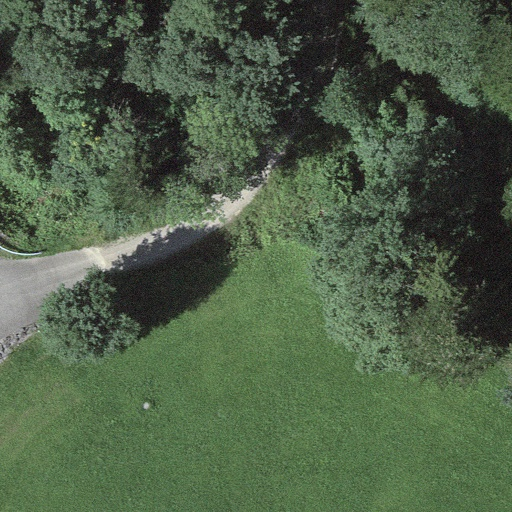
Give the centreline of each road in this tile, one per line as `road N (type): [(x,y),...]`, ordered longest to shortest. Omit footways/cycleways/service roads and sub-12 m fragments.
road 1 (track): [(310,0),(291,95),(245,178),(173,230),(0,288)]
road 2 (track): [(403,0),(511,194)]
